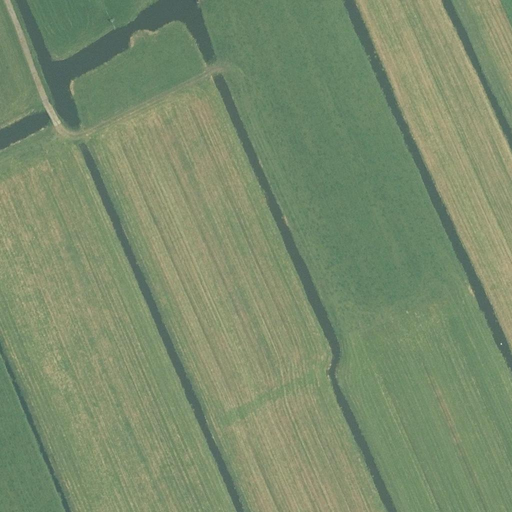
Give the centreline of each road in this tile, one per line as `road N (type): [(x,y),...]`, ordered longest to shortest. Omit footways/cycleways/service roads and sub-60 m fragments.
road 1 (track): [(57,125),(67,136),(85,134),(230,61)]
road 2 (track): [(57,125),(3,0)]
